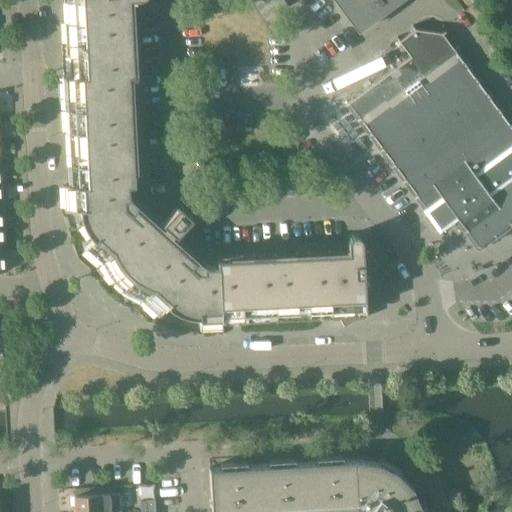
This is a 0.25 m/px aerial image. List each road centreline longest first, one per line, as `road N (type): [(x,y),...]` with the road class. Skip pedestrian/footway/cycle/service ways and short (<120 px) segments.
road 1 (residential): [(68,332),(151,360),(439,352)]
road 2 (residential): [(378,211),(196,210),(172,179),(169,102)]
road 3 (residential): [(190,511),(187,451),(30,461)]
road 4 (residential): [(46,282),(36,242),(29,80)]
road 5 (residential): [(303,95),(437,0)]
road 6 (residential): [(439,352),(433,295),(378,211)]
road 7 (residential): [(378,211),(304,113),(303,95)]
road 8 (residential): [(30,461),(27,409),(68,332)]
road 9 (residential): [(169,102),(303,95)]
